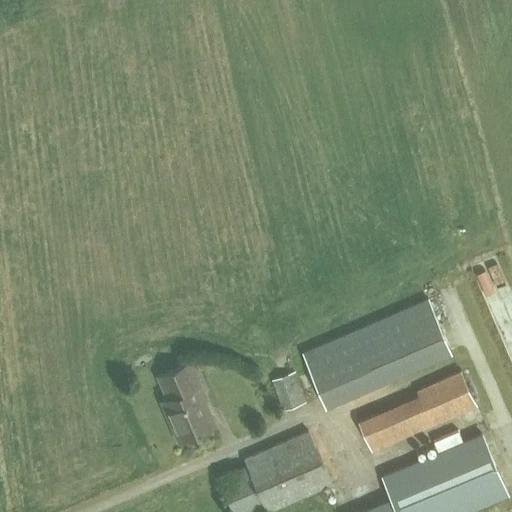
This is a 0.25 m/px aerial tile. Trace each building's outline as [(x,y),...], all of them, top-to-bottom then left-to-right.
[(426,299),(304,353),(326,403),(327,405),(449,352),(426,299)] [(199,393),(186,363),(158,375),(168,397),(161,400),(179,439),(215,423),(201,392),(199,393)] [(371,450),(476,404),(460,368),(416,387),(419,393),(357,419),(371,450)] [(295,370),(268,380),(279,410),(306,401),(295,370)] [(331,482),(308,429),(244,457),(247,464),(220,477),(235,511),(242,511),(264,503),(267,510),(331,482)] [(391,496),(353,511),(457,511),(507,491),(482,434),(482,432),(382,475),(383,476),(391,496)]
